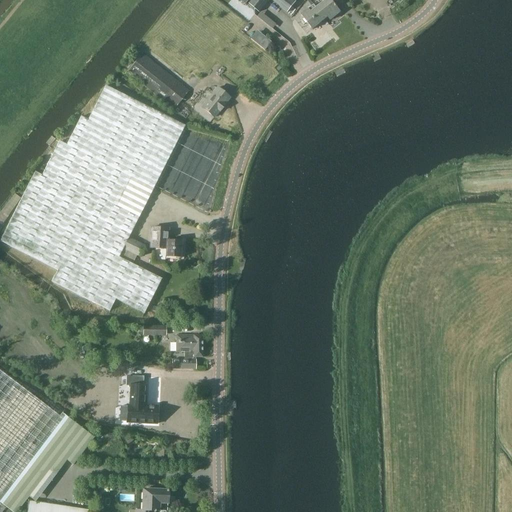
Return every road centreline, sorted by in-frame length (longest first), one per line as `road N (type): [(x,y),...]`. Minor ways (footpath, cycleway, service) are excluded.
road 1 (tertiary): [(436,0),(410,26),(291,88),(242,155),(221,237),(219,511)]
road 2 (track): [(0,97),(26,102),(116,0)]
